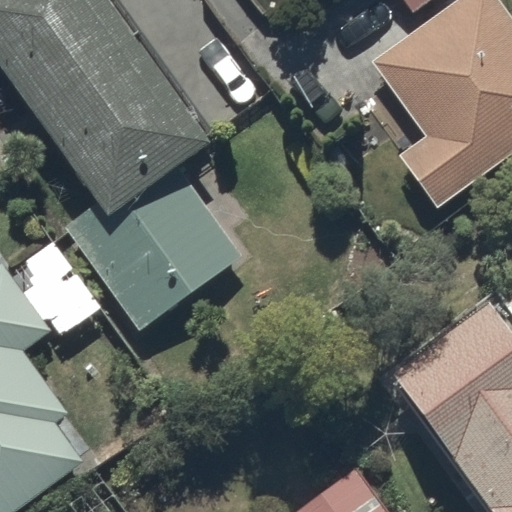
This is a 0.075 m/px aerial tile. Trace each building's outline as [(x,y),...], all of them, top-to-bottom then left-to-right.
[(0,0),(0,63),(96,195),(64,219),(141,325),(242,251),(179,164),(267,100),(193,0),(0,0)] [(511,12),(503,0),(453,0),(374,59),(427,132),(400,152),(438,204),(511,149),(511,12)] [(407,0),(414,9),(426,0),(407,0)] [(0,511),(8,511),(81,460),(69,444),(81,435),(65,414),(69,411),(23,348),(57,324),(62,331),(99,303),(52,238),(8,270),(1,261),(0,262),(0,511)] [(511,511),(511,373),(476,324),(380,395),(466,511),(511,511)] [(389,511),(354,465),(291,511),(389,511)]
